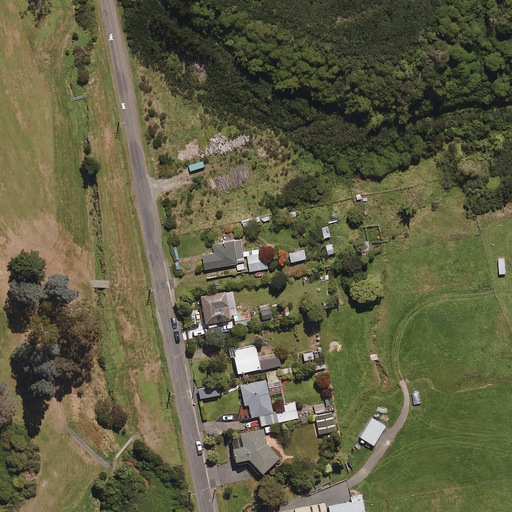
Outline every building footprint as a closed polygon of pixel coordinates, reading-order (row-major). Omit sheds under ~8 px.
[(203,253),(206,269),(237,264),(238,269),(246,268),(241,240),(214,244),(215,251),(203,253)] [(305,257),(304,246),(291,248),(293,258),(305,257)] [(251,271),(268,268),(265,248),(244,252),(245,256),(248,256),(251,271)] [(505,258),(498,259),(500,275),(506,274),(505,258)] [(227,312),(232,311),(233,318),(239,318),(238,311),(235,311),(231,288),(199,292),(203,319),(228,316),(227,312)] [(269,315),(267,303),(259,304),(261,317),(269,315)] [(247,316),(233,319),(234,325),(249,322),(247,316)] [(230,327),(228,320),(219,323),(222,330),(230,327)] [(256,354),(254,342),(227,346),(229,355),(232,354),(235,370),(279,363),(277,350),(256,354)] [(257,412),(271,410),(267,392),(285,389),(284,381),(279,382),(276,369),(265,371),(266,377),(239,382),(242,402),(246,401),(249,414),(257,412)] [(218,392),(216,382),(196,386),(198,395),(218,392)] [(295,405),(271,410),(257,412),(259,422),(297,415),(295,405)] [(331,411),(314,414),(319,435),(336,432),(331,411)] [(370,415),(358,434),(360,435),(358,438),(363,441),(362,442),(369,447),(384,424),(370,415)] [(264,440),(260,424),(227,432),(233,457),(242,454),(243,459),(245,459),(257,471),(275,454),(264,440)] [(360,491),(349,493),(350,498),(325,503),(324,501),(293,507),(294,511),(354,511),(364,510),(360,491)]
